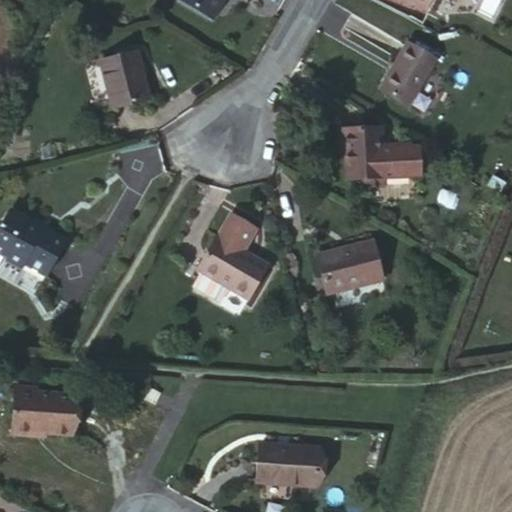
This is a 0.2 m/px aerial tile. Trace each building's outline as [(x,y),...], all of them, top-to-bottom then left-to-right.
[(187,0),(212,14),(219,0),(187,0)] [(432,61),(404,43),(377,90),(405,107),(432,61)] [(137,48),(99,57),(111,103),(148,95),(137,48)] [(381,130),(341,133),(342,153),(347,153),(349,181),(366,181),(367,190),(386,189),(386,180),(422,177),(420,149),(383,152),(381,130)] [(26,177),(0,220),(0,225),(17,234),(21,226),(35,235),(40,229),(61,242),(78,212),(37,189),(40,185),(26,177)] [(217,229),(216,228),(192,270),(243,300),(264,263),(247,253),(250,249),(242,245),(258,219),(232,204),(217,229)] [(312,255),(321,293),(377,279),(368,241),(312,255)] [(267,259),(250,249),(247,253),(264,263),(267,259)] [(17,386),(16,392),(38,395),(39,389),(17,386)] [(38,395),(16,392),(12,435),(34,438),(35,432),(47,434),(73,436),(77,398),(38,395)] [(315,449),(255,446),(253,484),(312,488),(315,449)]
